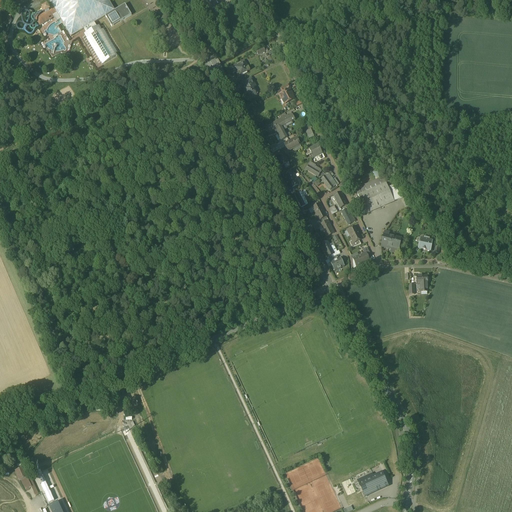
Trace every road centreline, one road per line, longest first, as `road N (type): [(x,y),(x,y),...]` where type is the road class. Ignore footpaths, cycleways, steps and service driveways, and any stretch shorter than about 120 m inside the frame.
road 1 (unclassified): [(0,441),(331,287)]
road 2 (tertiary): [(331,287),(176,0)]
road 3 (tertiary): [(414,457),(331,287)]
road 4 (residential): [(343,187),(293,70)]
